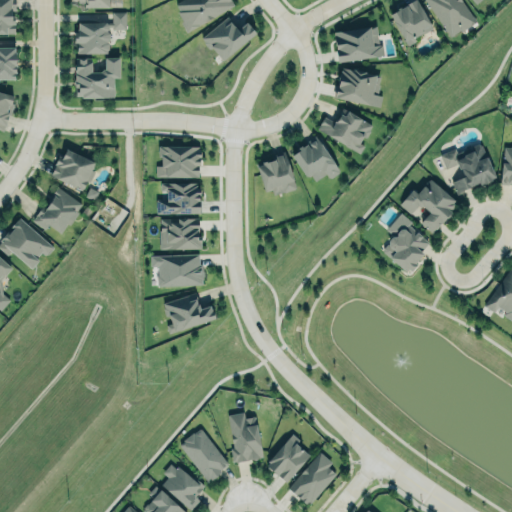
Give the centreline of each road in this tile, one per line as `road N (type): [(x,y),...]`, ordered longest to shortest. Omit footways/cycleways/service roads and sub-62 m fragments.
road 1 (residential): [(467,511),(311,392),(253,320),(235,273),(232,152),(242,105),(275,50),(341,0)]
road 2 (residential): [(0,190),(27,150),(38,115),(42,0)]
road 3 (residential): [(511,234),(503,213),(478,213),(446,262),(448,276),(460,281),(507,234)]
road 4 (residential): [(38,115),(234,128)]
road 5 (residential): [(234,128),(269,125),(303,95),(307,57),(270,0)]
